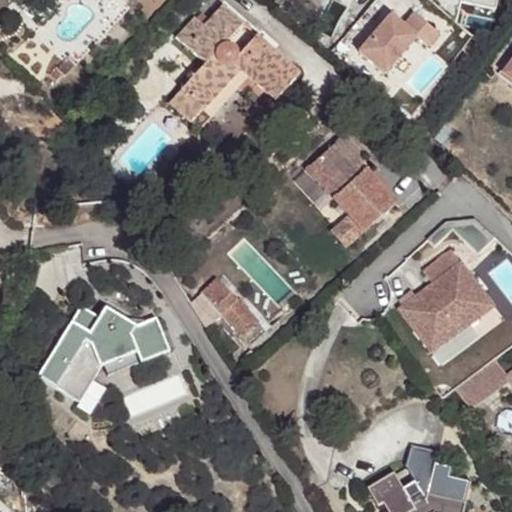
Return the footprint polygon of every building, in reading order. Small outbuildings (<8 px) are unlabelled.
[(460,0),(460,2),(495,11),(497,0),(460,0)] [(174,105),(197,126),(244,74),(252,82),(271,98),(282,86),(289,92),(302,78),(259,39),(240,58),(235,51),(227,47),(246,26),(226,8),(207,27),(198,21),(180,42),(208,67),(174,105)] [(375,38),(360,54),(386,76),(417,39),(429,49),(440,36),(416,15),(404,28),(392,17),(380,31),(383,34),(378,40),(375,38)] [(375,38),(378,40),(383,34),(380,31),(375,38)] [(66,77),(67,79),(78,68),(69,59),(52,77),(59,84),(66,77)] [(244,74),(197,126),(206,133),(252,82),(244,74)] [(278,104),(289,92),(282,86),(271,98),(278,104)] [(455,126),(444,139),(455,148),(466,133),(455,126)] [(340,145),(308,175),(351,221),(366,237),(398,207),(367,174),(363,177),(358,171),(362,168),(340,145)] [(367,174),(362,168),(358,171),(363,177),(367,174)] [(351,221),(334,236),(349,252),(366,237),(351,221)] [(437,250),(456,232),(451,226),(432,244),(437,250)] [(498,243),(479,226),(451,226),(456,232),(482,258),(498,243)] [(444,284),(410,311),(444,354),(492,317),(486,309),(500,299),(472,264),(462,251),(435,272),(444,284)] [(222,282),(207,296),(227,318),(247,341),(262,327),(222,282)] [(218,326),(227,318),(207,296),(199,304),(218,326)] [(500,299),(486,309),(492,317),(505,307),(500,299)] [(137,329),(108,310),(102,319),(85,308),(39,376),(80,404),(85,396),(81,393),(94,375),(98,377),(104,369),(139,356),(142,365),(171,354),(158,321),(137,329)] [(261,361),(255,355),(245,365),(251,371),(261,361)] [(139,356),(104,369),(108,378),(142,365),(139,356)] [(510,381),(495,361),(456,391),(471,411),(510,381)] [(94,375),(81,393),(85,396),(98,377),(94,375)] [(13,381),(1,383),(1,396),(6,396),(14,396),(13,381)] [(14,396),(6,396),(8,415),(20,415),(19,395),(14,396)] [(0,468),(9,445),(0,440),(0,468)] [(400,480),(374,495),(378,503),(385,506),(393,502),(397,511),(469,511),(476,489),(456,483),(459,475),(441,469),(443,460),(416,453),(410,473),(418,489),(409,495),(400,480)]
